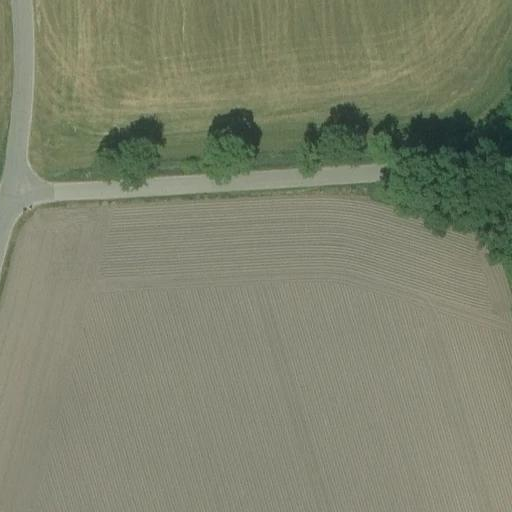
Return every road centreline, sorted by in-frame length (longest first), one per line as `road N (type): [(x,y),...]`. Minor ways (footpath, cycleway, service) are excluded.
road 1 (unclassified): [(11,196),(511,169)]
road 2 (unclassified): [(11,196),(26,68),(22,0)]
